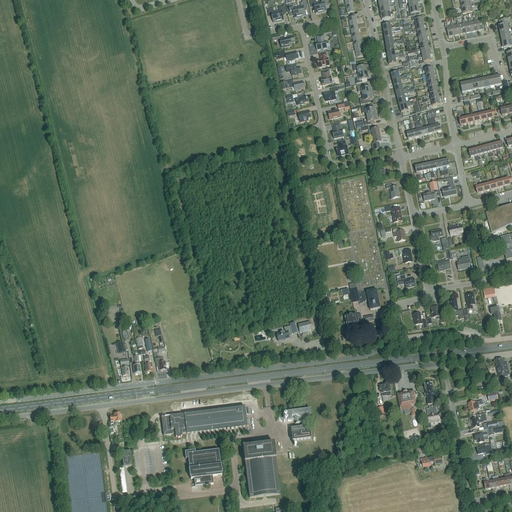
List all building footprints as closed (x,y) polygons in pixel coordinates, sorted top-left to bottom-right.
[(300,3),(301,7),(298,8),(300,18),(303,18),(303,17),(305,17),(304,10),(308,9),(306,0),(302,1),(302,3),(300,3)] [(321,14),(319,3),(317,4),(316,0),(310,1),(311,8),(314,7),(316,14),(319,14),(321,14)] [(327,12),(325,6),(328,6),(327,0),(321,0),(322,3),(319,3),(321,14),(324,13),(327,12)] [(284,21),(283,14),(287,13),(285,4),(283,5),(283,7),(278,8),(279,12),(277,12),(279,23),(281,22),(284,21)] [(471,4),(471,6),(461,8),(463,14),(472,12),(471,7),(475,7),(474,5),(471,4)] [(300,18),(298,8),(295,8),(294,5),(289,6),(290,12),(293,12),(295,19),(297,18),(298,19),(300,18)] [(354,12),(353,5),(345,6),(347,14),(354,12)] [(276,23),(279,23),(277,12),(274,13),(273,9),(267,10),(269,17),(272,16),(273,23),(276,23)] [(392,13),(389,13),(380,15),(381,21),(391,19),(390,16),(392,15),(392,13)] [(412,26),(412,28),(416,28),(416,26),(424,25),(422,19),(421,19),(421,16),(412,18),(413,21),(415,21),(416,25),(412,26)] [(348,19),(350,27),(357,26),(355,17),(348,19)] [(474,22),(476,22),(478,31),(484,30),(482,20),(477,21),(476,18),(474,19),(474,22)] [(468,23),(470,23),(472,33),(478,31),(476,22),(474,22),(471,23),(470,19),(468,20),(468,23)] [(499,26),(500,32),(510,30),(509,25),(510,25),(509,19),(499,21),(500,26),(499,26)] [(462,24),(464,24),(466,34),(472,33),(470,23),(468,23),(465,24),(465,21),(462,21),(462,24)] [(456,26),(458,25),(460,35),(466,34),(464,24),(462,24),(459,25),(459,22),(456,22),(456,26)] [(450,27),(452,27),(454,36),(460,35),(458,25),(456,26),(453,26),(453,23),(451,23),(450,27)] [(452,27),(450,27),(447,28),(447,24),(445,25),(445,28),(446,28),(448,38),(454,36),(452,27)] [(413,32),(414,34),(417,34),(417,32),(425,31),(424,25),(416,26),(416,28),(417,31),(413,32)] [(350,27),(351,35),(359,33),(357,26),(350,27)] [(414,38),(415,40),(419,40),(418,39),(426,37),(425,31),(417,32),(417,34),(418,37),(414,38)] [(351,35),(353,43),(360,42),(359,33),(351,35)] [(291,44),(295,43),(294,37),(290,38),(290,37),(280,40),(279,36),(277,37),(272,38),(273,42),(278,40),(277,40),(280,40),(282,49),(292,47),(291,44)] [(319,43),(316,44),(317,51),(320,50),(321,51),(322,51),(323,51),(323,50),(324,50),(327,49),(330,48),(329,44),(326,45),(325,42),(324,36),(317,37),(318,42),(319,43)] [(419,43),(415,44),(416,46),(420,46),(419,45),(427,43),(426,37),(418,39),(419,40),(419,43)] [(511,40),(511,41),(502,43),(503,49),(511,46),(511,45),(511,44),(511,43),(511,40)] [(353,43),(355,51),(362,49),(360,42),(353,43)] [(421,52),(421,51),(429,49),(427,43),(419,45),(420,46),(420,50),(417,50),(417,53),(421,52)] [(362,49),(355,51),(356,59),(363,57),(362,49)] [(422,58),(422,57),(430,55),(429,49),(421,51),(421,52),(422,56),(418,56),(418,59),(422,58)] [(284,52),(275,54),(276,60),(285,58),(284,52)] [(293,53),(286,55),(287,62),(295,60),(299,59),(297,53),(293,54),(293,53)] [(317,61),(319,68),(330,66),(328,59),(327,59),(326,54),(319,55),(321,60),(317,61)] [(422,57),(422,58),(423,62),(419,62),(420,65),(424,64),(424,63),(431,61),(430,55),(422,57)] [(298,75),(302,74),(300,68),(297,69),(296,65),(286,67),(287,73),(291,72),(292,76),(298,75)] [(359,66),(353,67),(354,72),(357,71),(358,75),(367,73),(366,67),(359,68),(359,66)] [(426,77),(426,76),(434,75),(432,68),(425,70),(426,75),(422,76),(422,78),(426,77)] [(329,71),(322,73),(323,77),(324,79),(321,79),(323,86),(332,84),(331,77),(330,77),(329,71)] [(359,78),(355,79),(357,85),(362,83),(367,82),(367,80),(368,79),(367,73),(358,75),(359,78)] [(391,75),(392,81),(400,79),(402,79),(402,77),(399,78),(398,73),(391,75)] [(434,75),(426,76),(426,77),(427,81),(423,82),(423,84),(428,83),(427,82),(435,81),(434,75)] [(402,79),(400,79),(392,81),(394,88),(401,86),(400,81),(403,81),(402,79)] [(473,91),(477,90),(477,92),(480,91),(479,90),(477,80),(472,81),(473,91)] [(435,81),(427,82),(428,83),(428,87),(424,88),(425,90),(429,89),(429,88),(436,87),(435,81)] [(305,89),(304,83),(300,84),(300,83),(293,84),(294,85),(290,85),(291,89),(294,88),(295,92),(301,90),(301,89),(305,89)] [(401,86),(394,88),(396,94),(403,92),(406,92),(405,90),(403,90),(401,86)] [(362,92),(363,96),(371,94),(370,88),(363,89),(363,87),(357,88),(358,93),(362,92)] [(429,88),(429,89),(430,93),(426,94),(426,96),(430,95),(430,94),(438,93),(436,87),(429,88)] [(337,88),(330,89),(331,93),(324,94),(325,97),(324,97),(324,98),(324,99),(325,100),(326,102),(336,100),(334,93),(338,92),(337,88)] [(406,92),(403,92),(396,94),(398,100),(405,99),(404,94),(406,93),(406,92)] [(438,93),(430,94),(430,95),(431,99),(427,100),(427,102),(431,101),(431,100),(439,99),(438,93)] [(372,100),(371,94),(363,96),(363,99),(360,100),(361,105),(371,103),(370,101),(372,100)] [(303,98),(303,97),(296,99),(298,106),(304,105),(304,104),(308,103),(307,97),(303,98)] [(405,99),(398,100),(399,107),(407,105),(409,104),(409,103),(406,104),(405,99)] [(431,100),(431,101),(432,105),(428,106),(429,108),(433,108),(433,107),(440,105),(439,99),(431,100)] [(409,104),(407,105),(399,107),(401,114),(408,112),(407,109),(410,108),(409,104)] [(371,106),(367,107),(361,109),(362,114),(366,113),(367,117),(376,115),(375,112),(374,109),(372,109),(371,106)] [(509,115),(508,112),(507,108),(500,109),(501,110),(498,110),(498,113),(502,112),(502,116),(509,115)] [(339,114),(339,112),(339,111),(328,113),(330,121),(340,118),(340,117),(341,117),(341,114),(340,113),(339,114)] [(496,111),(492,112),(492,111),(486,113),(488,120),(494,118),(493,114),(496,113),(496,111)] [(298,114),(300,123),(308,121),(308,119),(311,118),(310,112),(306,113),(306,112),(298,114)] [(486,113),(479,114),(481,121),(488,120),(486,113)] [(433,124),(436,123),(435,121),(440,119),(439,117),(437,117),(436,114),(430,116),(431,119),(433,124)] [(479,114),(473,116),(474,123),(481,121),(479,114)] [(376,115),(367,117),(368,120),(364,121),(365,126),(371,125),(370,122),(377,121),(376,115)] [(461,126),(468,124),(466,117),(461,119),(460,116),(458,117),(459,121),(460,120),(461,126)] [(473,116),(466,117),(468,124),(474,123),(473,116)] [(429,125),(430,128),(427,129),(428,135),(435,133),(433,124),(431,119),(428,120),(429,125)] [(437,126),(436,123),(433,124),(435,133),(442,131),(440,125),(437,126)] [(340,124),(333,126),(334,132),(332,132),(334,140),(344,137),(342,130),(341,130),(340,124)] [(415,138),(422,137),(420,130),(419,127),(416,128),(417,131),(414,132),(415,138)] [(369,132),(369,134),(364,135),(365,139),(380,136),(379,128),(371,130),(372,130),(369,131),(369,132)] [(408,140),(415,138),(414,132),(413,129),(410,130),(410,133),(407,134),(408,140)] [(380,149),(379,143),(382,142),(380,136),(365,139),(366,142),(371,141),(374,140),(374,144),(372,144),(373,151),(380,149)] [(345,155),(348,154),(347,146),(346,146),(345,142),(338,143),(339,147),(340,148),(336,149),(337,152),(338,157),(339,157),(339,156),(338,157),(338,155),(341,154),(341,156),(342,156),(345,155)] [(495,144),(497,150),(497,152),(498,155),(500,154),(499,152),(500,152),(499,150),(503,148),(502,142),(495,144)] [(488,146),(490,152),(492,152),(497,150),(495,144),(488,146)] [(482,147),(484,154),(490,152),(488,146),(482,147)] [(482,147),(475,149),(477,156),(484,154),(482,147)] [(477,156),(475,149),(469,151),(470,158),(477,156)] [(448,160),(442,161),(443,168),(444,171),(446,170),(445,167),(450,166),(448,160)] [(449,188),(442,190),(444,198),(457,195),(455,187),(454,187),(453,181),(452,178),(444,180),(445,183),(448,182),(449,188)] [(502,180),(504,187),(511,185),(510,181),(511,180),(511,178),(502,180)] [(504,187),(502,180),(496,182),(498,189),(504,187)] [(489,184),(491,191),(498,189),(496,182),(492,183),(491,181),(489,182),(489,184)] [(434,192),(432,193),(431,192),(438,191),(437,182),(429,184),(431,193),(423,195),(424,201),(435,199),(434,192)] [(486,185),(483,186),(485,192),(491,191),(489,184),(489,182),(487,182),(486,184),(486,185)] [(390,189),(393,199),(400,198),(398,187),(393,188),(393,184),(386,186),(386,190),(390,189)] [(478,194),(485,192),(483,186),(478,187),(477,184),(474,185),(475,189),(476,188),(478,194)] [(394,224),(403,222),(403,221),(402,221),(401,215),(400,208),(392,210),(391,206),(385,207),(386,213),(392,211),(394,224)] [(511,206),(508,208),(508,210),(503,212),(502,209),(486,213),(491,234),(511,225),(511,206)] [(449,228),(451,236),(460,234),(459,233),(463,232),(462,226),(449,228)] [(407,241),(405,231),(401,232),(401,229),(393,230),(395,238),(398,237),(399,242),(407,241)] [(431,232),(432,236),(430,236),(431,240),(431,241),(432,242),(433,242),(434,242),(436,242),(440,241),(439,238),(443,237),(442,230),(431,232)] [(511,234),(511,235),(510,234),(500,237),(501,239),(500,239),(502,247),(504,247),(505,251),(503,251),(506,260),(511,258),(511,234)] [(447,238),(441,240),(442,245),(443,248),(443,249),(449,248),(448,243),(447,238)] [(404,255),(405,264),(413,262),(411,251),(407,251),(406,248),(399,249),(401,256),(404,255)] [(459,263),(457,263),(459,271),(470,268),(469,264),(471,264),(469,257),(462,258),(462,259),(459,260),(459,263)] [(485,269),(482,257),(477,258),(480,270),(485,269)] [(451,269),(449,261),(449,260),(437,263),(439,272),(451,269)] [(399,282),(400,286),(406,285),(407,290),(408,290),(407,288),(416,286),(416,287),(415,278),(414,278),(415,279),(407,281),(406,275),(397,277),(398,282),(399,282)] [(368,299),(370,311),(380,309),(376,290),(374,291),(373,289),(369,290),(369,292),(366,292),(366,293),(360,294),(360,292),(358,293),(357,289),(356,284),(349,285),(350,290),(353,303),(359,302),(359,304),(363,303),(363,302),(365,302),(367,298),(368,298),(368,299)] [(496,297),(494,288),(483,290),(485,299),(496,297)] [(467,304),(467,310),(473,309),(472,306),(475,305),(474,295),(466,296),(467,304)] [(458,311),(457,300),(449,302),(451,312),(454,312),(455,316),(456,317),(459,316),(460,320),(464,319),(463,310),(458,311)] [(431,313),(432,318),(437,317),(437,320),(440,319),(441,324),(446,322),(445,315),(441,316),(440,312),(439,312),(438,307),(431,308),(432,313),(431,313)] [(491,315),(494,315),(495,323),(501,322),(500,313),(500,314),(499,308),(490,310),(491,315)] [(345,317),(347,328),(359,325),(359,322),(362,321),(360,314),(357,315),(357,314),(345,317)] [(415,326),(422,325),(420,314),(413,315),(413,318),(414,318),(415,326)] [(312,330),(310,322),(298,325),(300,333),(312,330)] [(126,332),(124,325),(119,327),(121,333),(123,341),(129,339),(127,331),(126,332)] [(285,332),(276,334),(278,341),(289,339),(288,335),(292,334),(290,327),(284,328),(285,332)] [(125,352),(122,342),(116,344),(119,354),(125,352)] [(145,365),(146,373),(147,373),(149,373),(149,372),(152,372),(151,364),(149,364),(148,356),(143,357),(144,360),(145,365)] [(163,358),(156,359),(157,367),(159,367),(160,371),(161,371),(161,372),(162,372),(164,371),(166,370),(165,363),(163,363),(163,358)] [(499,378),(500,384),(505,383),(504,377),(509,375),(507,363),(503,364),(502,359),(495,361),(496,366),(495,367),(498,378),(499,378)] [(120,362),(121,367),(122,366),(122,369),(123,377),(129,376),(128,372),(129,372),(128,368),(128,366),(129,366),(128,361),(120,362)] [(390,383),(385,384),(385,385),(380,386),(381,394),(382,394),(382,397),(388,396),(388,397),(391,396),(391,392),(390,383)] [(434,396),(431,383),(424,385),(428,406),(429,405),(436,404),(434,396)] [(407,392),(404,393),(404,394),(398,395),(401,412),(404,411),(410,410),(411,413),(412,417),(415,416),(414,409),(412,409),(412,406),(416,405),(414,392),(407,393),(407,392)] [(496,393),(488,395),(489,402),(498,400),(496,393)] [(483,401),(468,404),(470,413),(477,411),(477,410),(480,410),(479,406),(484,405),(483,401)] [(436,404),(429,405),(430,409),(427,410),(428,416),(425,417),(426,424),(442,421),(440,414),(438,414),(436,404)] [(377,409),(378,416),(385,414),(384,407),(377,409)] [(247,428),(245,408),(184,415),(184,417),(183,417),(183,415),(161,418),(164,436),(172,435),(172,434),(175,434),(175,437),(177,438),(180,438),(182,436),(182,435),(186,434),(186,435),(247,428)] [(311,410),(282,414),(284,423),(292,422),(294,422),(296,424),(296,429),(291,430),(291,436),(292,442),(311,439),(310,433),(305,434),(303,421),(312,420),(311,410)] [(114,417),(110,417),(111,425),(113,424),(113,422),(115,422),(121,422),(121,417),(122,417),(122,415),(120,415),(120,414),(114,414),(114,417)] [(484,423),(483,420),(487,420),(486,414),(477,416),(478,419),(472,420),(473,429),(480,427),(479,424),(484,423)] [(476,441),(479,440),(480,443),(484,442),(484,441),(488,440),(487,436),(490,436),(495,435),(494,434),(493,429),(488,430),(489,433),(483,434),(475,435),(476,441)] [(280,495),(273,443),(243,447),(249,499),(280,495)] [(491,446),(491,444),(480,446),(480,448),(477,449),(478,455),(486,453),(486,455),(493,454),(491,446)] [(132,464),(130,451),(121,453),(123,468),(132,466),(131,464),(132,464)] [(212,477),(221,476),(221,472),(222,472),(221,464),(220,464),(218,451),(195,454),(195,451),(185,452),(185,460),(186,460),(186,459),(188,459),(189,468),(188,468),(189,476),(190,476),(190,480),(194,479),(195,487),(213,485),(212,477)] [(435,466),(443,464),(442,457),(434,459),(433,457),(421,460),(422,464),(422,465),(423,468),(431,467),(430,464),(434,463),(435,466)] [(499,480),(498,476),(495,477),(497,488),(503,486),(502,480),(499,480)] [(487,483),(486,479),(483,479),(485,490),(491,489),(490,482),(487,483)]
